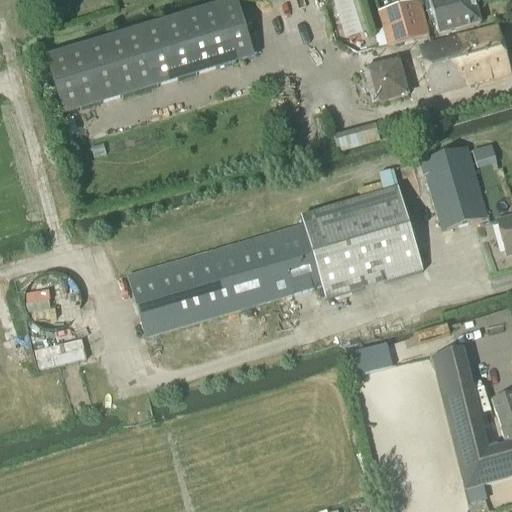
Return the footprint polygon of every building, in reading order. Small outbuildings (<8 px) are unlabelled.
[(433,23),(437,38),(480,26),(473,0),(422,0),(429,24),(433,23)] [(235,3),(45,61),(62,119),(253,60),(235,3)] [(376,13),(386,49),(427,38),(417,4),(376,13)] [(419,52),(432,98),(508,77),(496,30),(419,52)] [(407,99),(397,64),(362,73),(371,109),(407,99)] [(429,131),(425,116),(405,120),(409,135),(429,131)] [(473,150),(478,169),(498,164),(493,145),(473,150)] [(420,165),(440,235),(487,221),(466,151),(420,165)] [(304,228),(326,302),(423,274),(397,190),(301,219),(304,228)] [(511,255),(511,219),(497,224),(506,258),(511,255)] [(127,280),(145,341),(321,289),(304,228),(127,280)] [(350,350),(353,374),(393,370),(390,346),(350,350)] [(488,456),(461,351),(429,359),(465,493),(511,480),(511,444),(503,447),(501,447),(503,452),(488,456)] [(511,397),(490,404),(503,447),(511,444),(511,397)]
